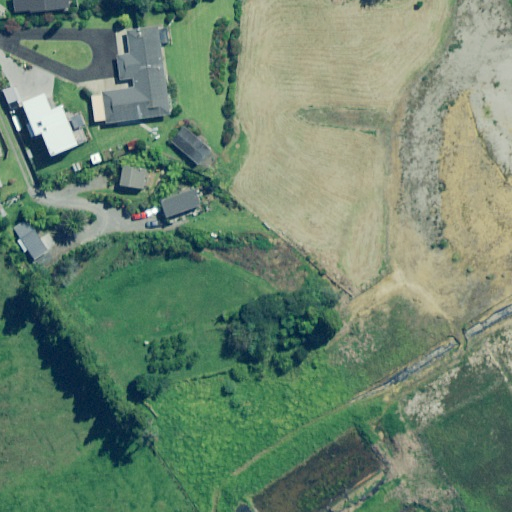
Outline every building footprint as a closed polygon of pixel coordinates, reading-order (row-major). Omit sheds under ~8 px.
[(70,10),(68,0),(35,0),(37,14),(70,10)] [(170,44),(168,28),(127,33),(130,56),(116,58),(119,80),(134,78),(136,90),(91,96),(95,123),(106,121),(106,125),(171,116),(161,45),(170,44)] [(212,151),(183,126),(171,140),(200,165),(212,151)] [(146,170),(123,166),(120,187),(143,190),(146,170)] [(201,207),(195,190),(160,201),(166,219),(201,207)] [(48,252),(30,223),(16,232),(35,261),(48,252)]
